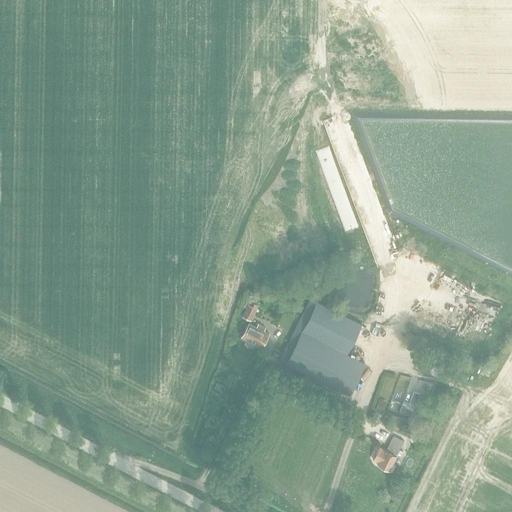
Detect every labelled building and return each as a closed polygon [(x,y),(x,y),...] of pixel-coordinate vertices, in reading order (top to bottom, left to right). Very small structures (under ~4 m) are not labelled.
[(421,313),(488,341),(507,295),(440,267),(421,313)] [(241,316),(250,321),(258,305),(243,297),(239,305),(245,308),(241,316)] [(287,344),(279,360),(285,363),(349,394),(364,363),(346,354),(361,324),(310,298),(295,328),(287,344)] [(255,328),(247,324),(240,337),(260,348),(267,334),(263,331),(265,328),(257,324),(255,328)] [(403,402),(399,412),(410,416),(408,421),(417,424),(418,422),(427,395),(419,392),(418,394),(416,394),(413,392),(408,404),(406,403),(403,402)] [(379,399),(376,408),(383,410),(386,401),(379,399)] [(385,450),(379,446),(372,459),(378,462),(377,464),(388,470),(396,455),(403,440),(393,435),(385,450)]
